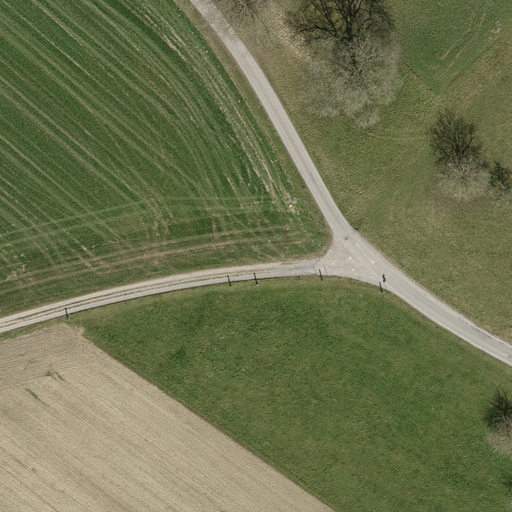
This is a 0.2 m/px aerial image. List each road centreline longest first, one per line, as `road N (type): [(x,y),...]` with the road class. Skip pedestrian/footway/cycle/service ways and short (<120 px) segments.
road 1 (track): [(0,326),(243,271),(368,267)]
road 2 (unclassified): [(368,267),(255,75),(197,0)]
road 3 (residential): [(511,353),(368,267)]
